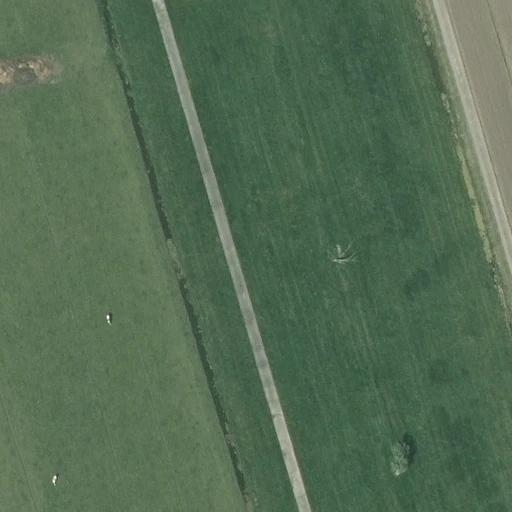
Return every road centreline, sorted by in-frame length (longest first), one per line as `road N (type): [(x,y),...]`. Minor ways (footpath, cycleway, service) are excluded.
road 1 (track): [(303,511),(155,0)]
road 2 (track): [(437,0),(511,258)]
